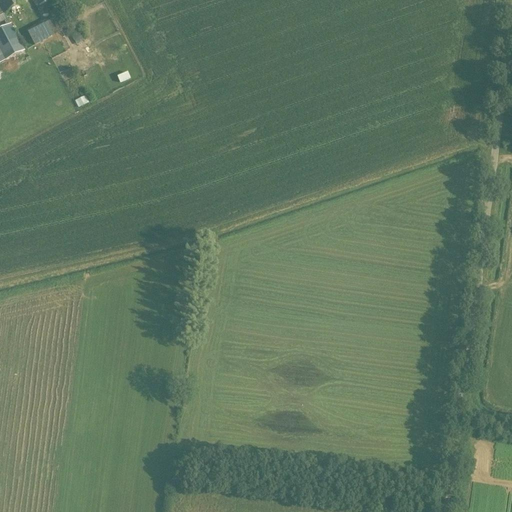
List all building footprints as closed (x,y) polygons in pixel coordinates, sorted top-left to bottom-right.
[(0,0),(0,9),(3,15),(23,5),(20,0),(0,0)] [(31,0),(38,12),(53,4),(51,0),(31,0)] [(35,47),(62,33),(54,17),(27,32),(35,47)] [(0,52),(5,62),(25,52),(11,26),(0,31),(0,52)] [(121,84),(132,80),(129,73),(118,77),(121,84)] [(86,96),(75,101),(79,108),(90,103),(86,96)]
